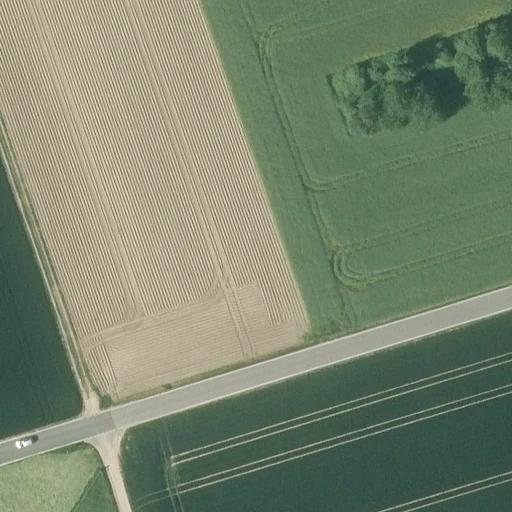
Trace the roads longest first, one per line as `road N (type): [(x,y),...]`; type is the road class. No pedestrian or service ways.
road 1 (unclassified): [(0,457),(511,297)]
road 2 (track): [(126,511),(0,144)]
